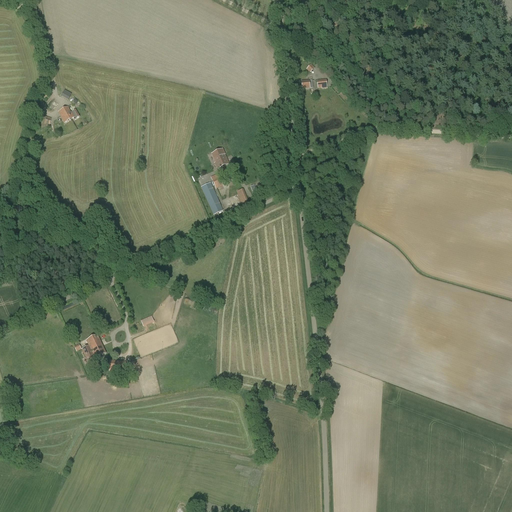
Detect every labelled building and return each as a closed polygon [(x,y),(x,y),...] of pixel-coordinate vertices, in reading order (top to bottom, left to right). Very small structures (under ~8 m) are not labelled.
[(326,80),(317,81),(318,89),(321,88),(322,89),(327,89),(326,80)] [(309,81),(301,82),(302,89),(310,89),(313,88),(312,81),(309,81)] [(64,90),(61,97),(68,100),(71,94),(64,90)] [(71,113),(68,107),(58,113),(65,123),(75,118),(76,119),(80,117),(76,110),(71,113)] [(43,116),(41,124),(44,125),(44,126),(46,127),(46,126),(47,126),(49,126),(51,119),(43,116)] [(211,154),(215,163),(214,164),(217,170),(229,164),(222,149),(211,154)] [(219,174),(212,177),(217,187),(224,184),(219,174)] [(211,183),(201,188),(213,215),(223,211),(211,183)] [(256,185),(250,187),(253,195),(259,192),(256,185)] [(243,189),(237,192),(237,194),(242,205),(248,203),(243,189)] [(151,316),(141,321),(143,327),(154,323),(151,316)] [(89,346),(83,350),(89,362),(106,354),(97,336),(86,341),(89,346)] [(131,361),(125,360),(125,363),(110,361),(110,371),(124,372),(125,365),(131,365),(131,361)]
